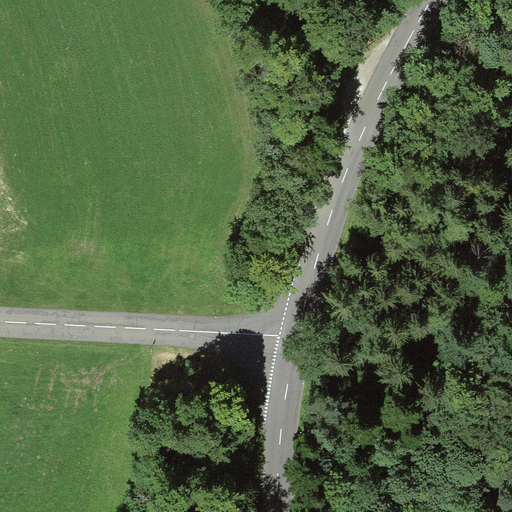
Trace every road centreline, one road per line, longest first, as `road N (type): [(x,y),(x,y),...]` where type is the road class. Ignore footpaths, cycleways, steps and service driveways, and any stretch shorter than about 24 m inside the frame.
road 1 (tertiary): [(429,0),(360,139),(292,334)]
road 2 (tertiary): [(292,334),(0,321)]
road 3 (tertiary): [(292,334),(274,511)]
